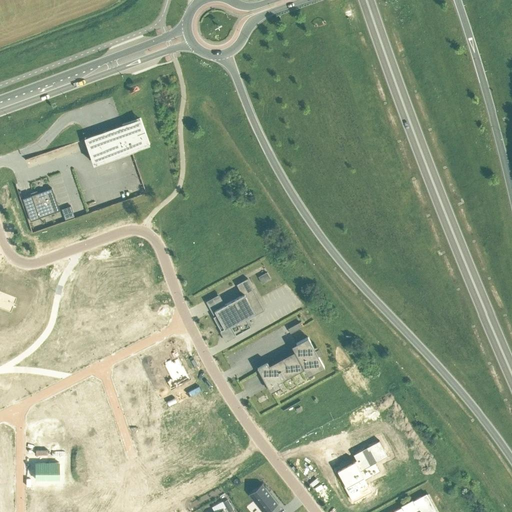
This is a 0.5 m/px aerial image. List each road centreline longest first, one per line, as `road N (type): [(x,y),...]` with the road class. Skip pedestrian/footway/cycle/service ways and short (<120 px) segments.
road 1 (trunk): [(225,54),(280,176),(320,236),(511,459)]
road 2 (trunk): [(511,372),(366,0)]
road 3 (residential): [(187,319),(224,390),(314,511)]
road 4 (trunk): [(511,191),(456,0)]
road 5 (residential): [(80,247),(145,229),(160,246),(187,319)]
